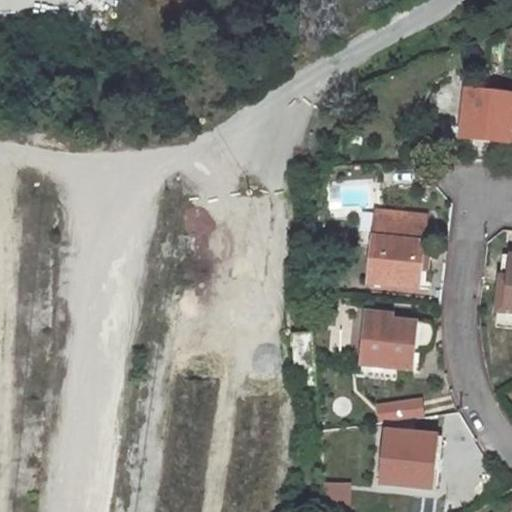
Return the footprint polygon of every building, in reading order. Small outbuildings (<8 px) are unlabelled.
[(511,95),(461,91),(456,139),(511,144),(511,95)] [(373,240),(369,285),(414,291),(415,271),(422,272),(425,246),(420,246),(423,220),(377,216),(374,241),(373,240)] [(495,278),(491,311),(511,313),(511,259),(506,258),(504,279),(495,278)] [(367,315),(360,367),(409,374),(412,352),(419,353),(423,327),(390,323),(391,318),(367,315)] [(425,399),(379,402),(380,419),(426,416),(425,399)] [(384,436),(377,487),(432,494),(438,443),(384,436)]
